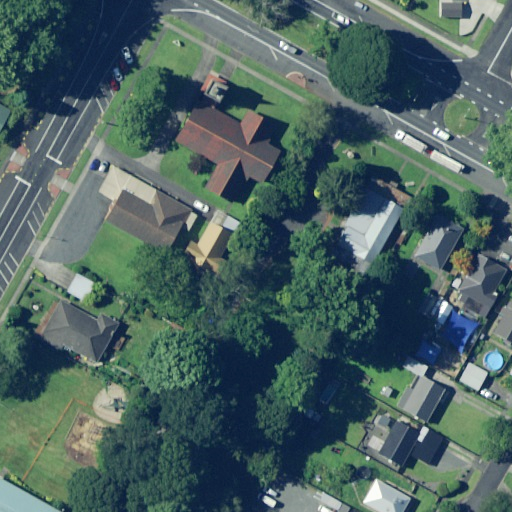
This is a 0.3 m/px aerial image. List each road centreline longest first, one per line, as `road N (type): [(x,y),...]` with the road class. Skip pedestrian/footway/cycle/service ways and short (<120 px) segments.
road 1 (residential): [(0,238),(131,0)]
road 2 (primary): [(419,132),(184,0)]
road 3 (primary): [(298,0),(450,84)]
